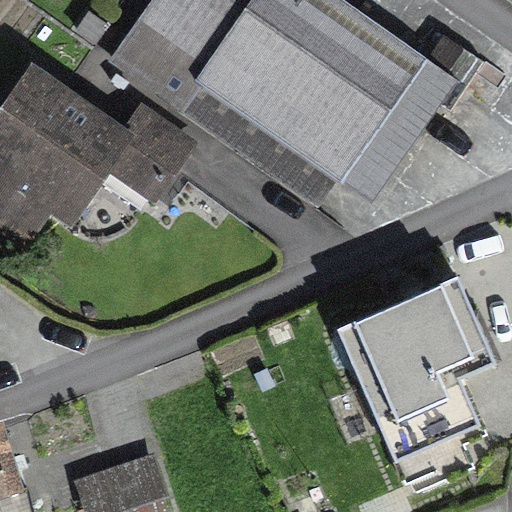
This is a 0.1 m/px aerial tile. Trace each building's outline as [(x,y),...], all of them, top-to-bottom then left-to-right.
[(339,0),(153,0),(109,64),(321,209),(337,184),(372,206),(457,85),(339,0)] [(32,68),(0,114),(0,235),(27,254),(50,219),(73,232),(109,177),(157,207),(198,144),(142,106),(125,130),(32,68)] [(332,330),(392,467),(398,464),(413,498),(477,472),(468,448),(491,436),(470,385),(507,371),(463,273),(332,330)] [(4,423),(0,424),(0,511),(33,511),(29,493),(25,493),(4,423)] [(154,455),(75,482),(84,511),(128,511),(169,499),(154,455)]
